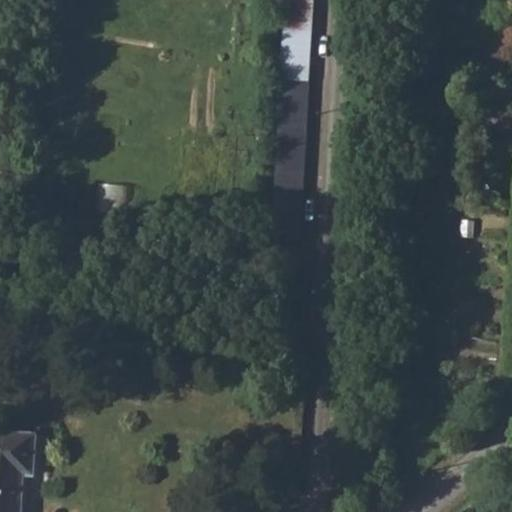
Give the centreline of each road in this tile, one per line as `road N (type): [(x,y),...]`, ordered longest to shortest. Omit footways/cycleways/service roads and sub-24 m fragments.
road 1 (unclassified): [(318,511),(338,0)]
road 2 (tertiary): [(413,511),(511,432)]
